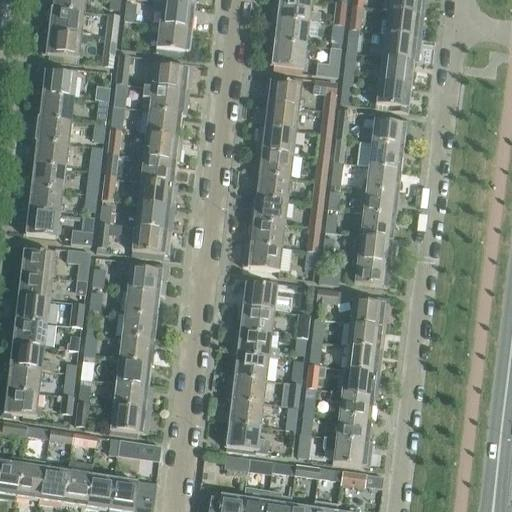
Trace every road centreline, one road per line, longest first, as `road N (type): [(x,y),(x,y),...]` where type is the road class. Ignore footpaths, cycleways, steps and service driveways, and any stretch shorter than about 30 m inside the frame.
road 1 (residential): [(173,511),(234,0)]
road 2 (residential): [(456,27),(397,511)]
road 3 (tertiary): [(494,511),(511,357)]
